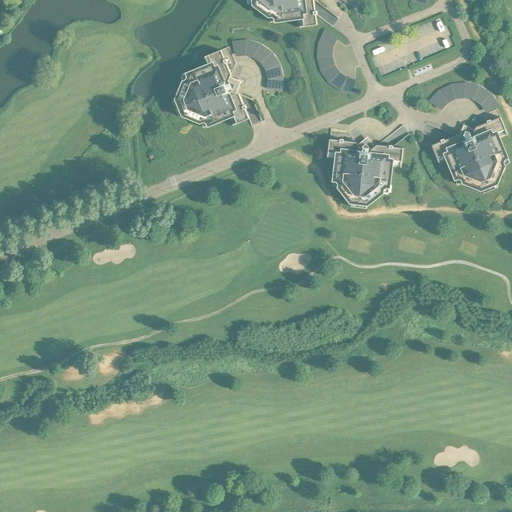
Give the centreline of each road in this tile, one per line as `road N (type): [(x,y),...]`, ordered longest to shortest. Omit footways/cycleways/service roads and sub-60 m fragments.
road 1 (residential): [(0,254),(378,98)]
road 2 (residential): [(378,98),(354,42),(450,1)]
road 3 (residential): [(378,98),(460,63),(470,50),(450,1)]
